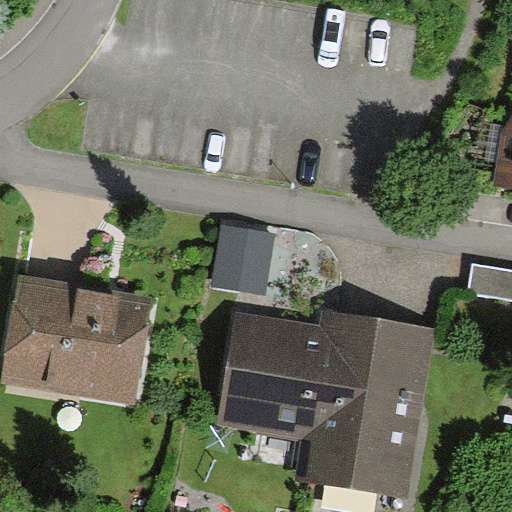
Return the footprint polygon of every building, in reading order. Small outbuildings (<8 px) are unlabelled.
[(511,119),(502,133),(496,183),(511,185),(511,119)] [(272,298),(282,228),(230,222),(221,291),(272,298)] [(511,293),(511,268),(485,265),(481,289),(511,293)] [(22,270),(7,369),(136,389),(151,289),(22,270)] [(311,434),(305,471),(401,486),(415,404),(426,338),(324,321),(321,334),(306,332),(248,322),(231,421),(311,434)]
